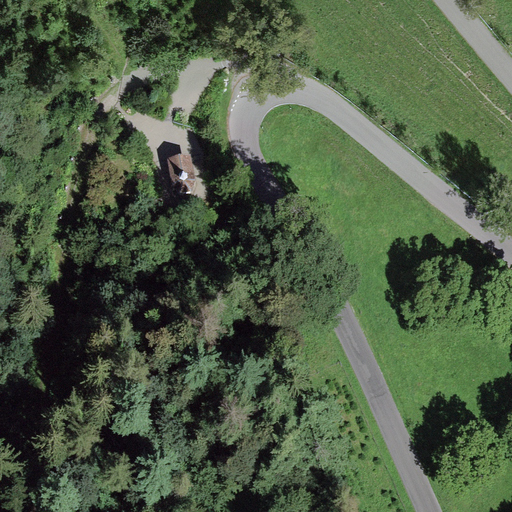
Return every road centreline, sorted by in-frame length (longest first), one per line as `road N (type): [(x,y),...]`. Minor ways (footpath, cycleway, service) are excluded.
road 1 (tertiary): [(511,253),(296,86),(263,91),(242,128),(253,162),(307,244),(430,511)]
road 2 (track): [(43,511),(60,277),(80,141),(103,99),(136,75),(182,64)]
